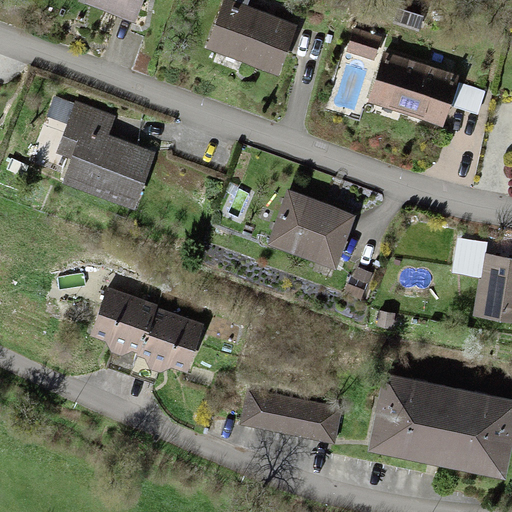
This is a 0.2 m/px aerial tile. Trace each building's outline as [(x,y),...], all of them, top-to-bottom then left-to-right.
[(90,0),(89,4),(140,22),(147,0),(90,0)] [(293,28),(226,3),(209,49),(275,74),(293,28)] [(380,40),(354,30),(347,49),(373,59),(380,40)] [(388,55),(372,100),(441,124),(456,79),(388,55)] [(74,156),(65,181),(136,206),(154,156),(106,139),(111,123),(78,111),(63,152),(74,156)] [(350,214),(289,193),(273,242),(334,263),(350,214)] [(476,315),(511,320),(511,262),(466,256),(464,269),(482,271),(476,315)] [(111,296),(94,339),(186,374),(203,330),(111,296)] [(511,396),(390,372),(375,446),(508,473),(511,451),(511,396)] [(340,412),(249,394),(242,426),(333,444),(340,412)]
